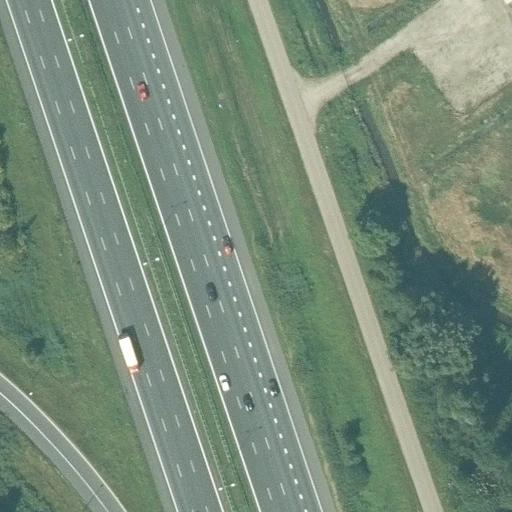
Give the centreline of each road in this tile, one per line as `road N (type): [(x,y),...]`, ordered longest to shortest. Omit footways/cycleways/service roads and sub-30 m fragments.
road 1 (unclassified): [(426,511),(255,0)]
road 2 (motorway): [(24,0),(195,511)]
road 3 (motorway): [(279,511),(108,0)]
road 4 (motorway): [(0,388),(55,438),(112,511)]
